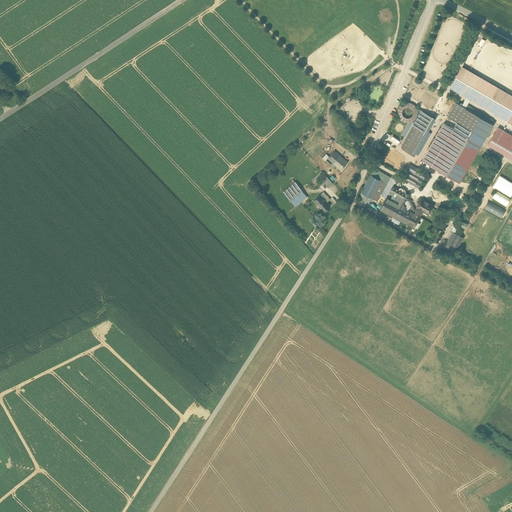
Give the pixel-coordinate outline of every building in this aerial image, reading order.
[(511,110),(511,96),(462,67),(451,86),(507,119),(511,110)] [(493,124),(456,102),(448,116),(457,122),(453,129),(481,145),(493,124)] [(422,111),(413,126),(427,133),(435,118),(422,111)] [(453,129),(443,123),(422,160),(449,175),(448,177),(451,179),(452,177),(460,182),(481,145),(453,129)] [(427,133),(413,126),(402,146),(402,148),(414,155),(427,133)] [(495,141),(501,130),(495,126),(489,138),(495,141)] [(506,131),(502,138),(507,141),(511,133),(506,131)] [(485,144),(482,149),(488,153),(491,147),(485,144)] [(348,162),(334,151),(330,156),(328,158),(332,162),(336,165),(341,170),(348,162)] [(401,177),(403,178),(408,170),(419,177),(415,185),(418,187),(426,174),(409,164),(401,177)] [(386,183),(380,195),(386,198),(386,197),(389,192),(388,192),(392,186),(396,180),(374,168),(371,174),(386,183)] [(419,177),(408,170),(403,178),(415,185),(419,177)] [(386,183),(371,174),(359,197),(369,203),(372,198),(377,201),(380,195),(386,183)] [(511,181),(499,175),(493,186),(511,196),(511,193),(511,181)] [(324,183),(329,178),(327,176),(319,183),(321,185),(324,183)] [(324,183),(328,188),(333,183),(329,178),(324,183)] [(283,192),(295,206),(306,196),(295,182),(283,192)] [(380,208),(396,217),(405,202),(409,195),(405,193),(406,192),(405,190),(401,187),(399,188),(398,189),(392,186),(388,192),(389,192),(393,195),(394,195),(395,194),(397,194),(393,201),(386,197),(386,198),(380,208)] [(496,190),(492,197),(506,206),(510,199),(496,190)] [(320,195),(327,202),(330,199),(323,192),(320,195)] [(327,202),(320,195),(314,201),(316,204),(317,203),(324,211),(330,206),(327,202)] [(415,213),(405,208),(408,203),(405,202),(396,217),(414,227),(422,212),(423,210),(429,212),(433,205),(422,198),(416,207),(417,208),(415,213)] [(488,200),(483,209),(501,218),(506,210),(488,200)] [(463,238),(453,232),(447,243),(446,246),(451,248),(451,247),(456,249),(463,238)]
